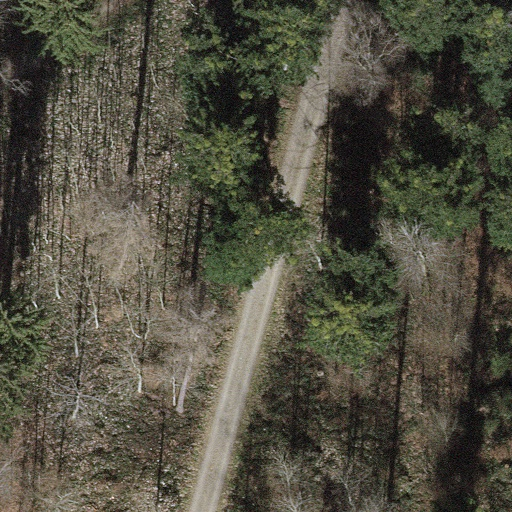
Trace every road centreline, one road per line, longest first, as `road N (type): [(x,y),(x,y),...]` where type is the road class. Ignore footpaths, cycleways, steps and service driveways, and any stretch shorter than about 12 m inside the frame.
road 1 (track): [(202,511),(347,0)]
road 2 (track): [(0,84),(115,0)]
